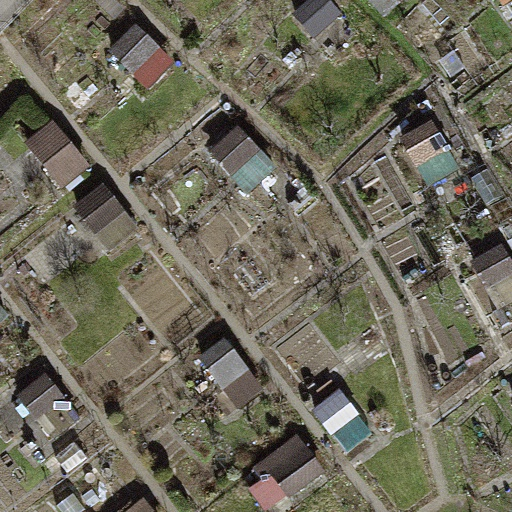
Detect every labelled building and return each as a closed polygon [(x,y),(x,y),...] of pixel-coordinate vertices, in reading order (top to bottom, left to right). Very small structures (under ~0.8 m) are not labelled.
[(63,115),(35,136),(69,182),(97,162),(63,115)] [(252,188),(282,162),(245,120),(215,146),(252,188)] [(83,200),(112,244),(143,224),(114,180),(83,200)] [(244,338),(214,350),(236,402),(265,389),(244,338)] [(277,511),(333,466),(307,433),(251,479),(277,511)]
